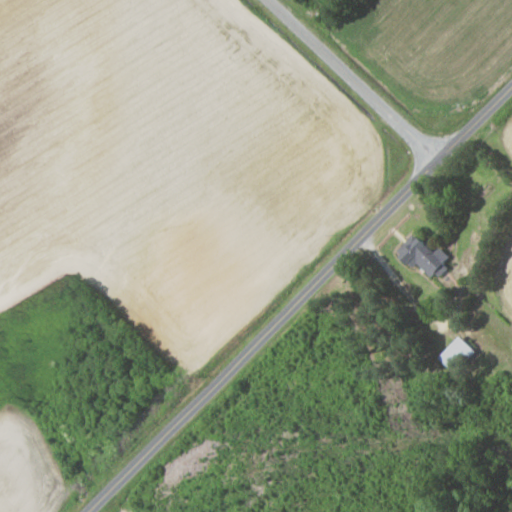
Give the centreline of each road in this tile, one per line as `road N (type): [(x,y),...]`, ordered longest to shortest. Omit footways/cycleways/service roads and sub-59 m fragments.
road 1 (residential): [(87,511),(511,85)]
road 2 (residential): [(435,161),(382,97),(273,0)]
